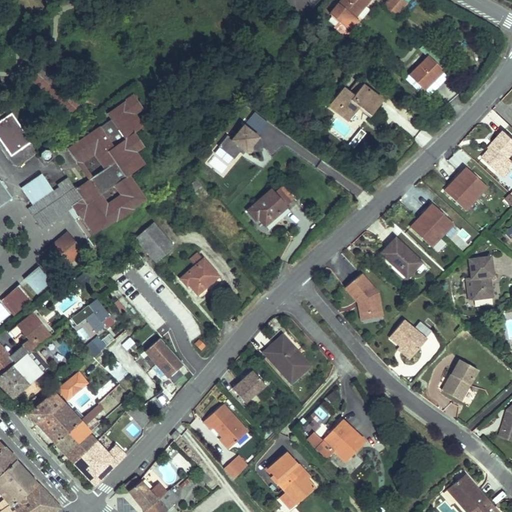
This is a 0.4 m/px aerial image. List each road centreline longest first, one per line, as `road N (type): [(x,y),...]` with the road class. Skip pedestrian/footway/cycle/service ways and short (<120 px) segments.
road 1 (residential): [(90,501),(299,276)]
road 2 (residential): [(511,484),(373,368),(299,276)]
road 3 (residential): [(299,276),(511,68)]
road 4 (residential): [(90,501),(0,402)]
